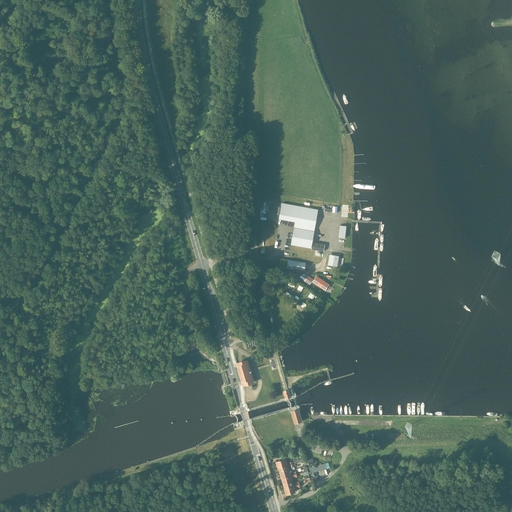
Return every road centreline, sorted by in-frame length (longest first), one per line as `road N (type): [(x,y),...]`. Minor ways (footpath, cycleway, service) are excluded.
road 1 (secondary): [(201,265),(145,66),(135,0)]
road 2 (secondary): [(271,506),(201,265)]
road 3 (track): [(227,257),(239,22)]
road 4 (track): [(259,190),(263,0)]
road 5 (track): [(361,449),(511,446)]
road 6 (unclassified): [(201,265),(253,248),(263,265),(292,272),(317,269),(324,258)]
